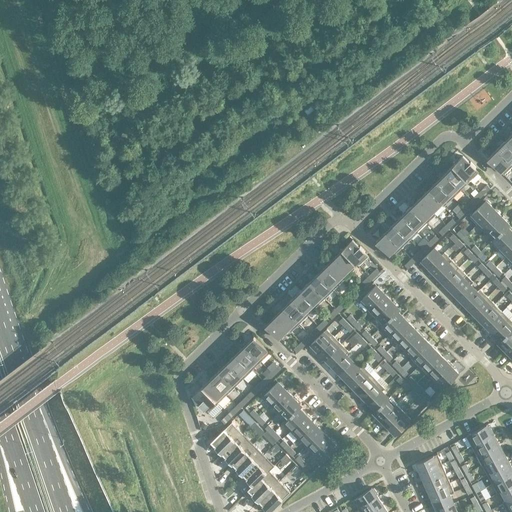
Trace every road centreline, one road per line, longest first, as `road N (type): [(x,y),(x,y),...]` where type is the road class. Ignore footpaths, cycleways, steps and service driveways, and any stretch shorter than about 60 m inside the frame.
road 1 (track): [(14,0),(96,242),(87,272),(26,325),(49,402)]
road 2 (track): [(92,263),(293,148)]
road 3 (residential): [(218,511),(177,378),(239,314)]
road 4 (residential): [(506,393),(352,227)]
road 5 (residential): [(380,460),(239,314)]
road 6 (residential): [(352,227),(437,142),(463,141)]
road 7 (residential): [(239,314),(308,248),(352,227)]
road 8 (residential): [(506,393),(380,460)]
